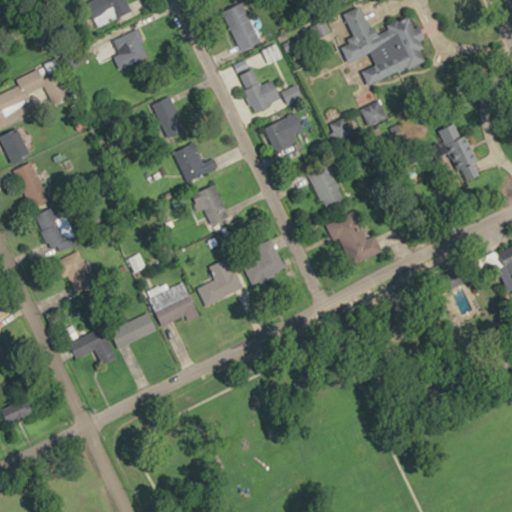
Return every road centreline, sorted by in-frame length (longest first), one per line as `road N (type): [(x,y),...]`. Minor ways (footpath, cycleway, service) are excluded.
road 1 (residential): [(0,465),(511,208)]
road 2 (residential): [(174,0),(324,305)]
road 3 (residential): [(126,511),(0,253)]
